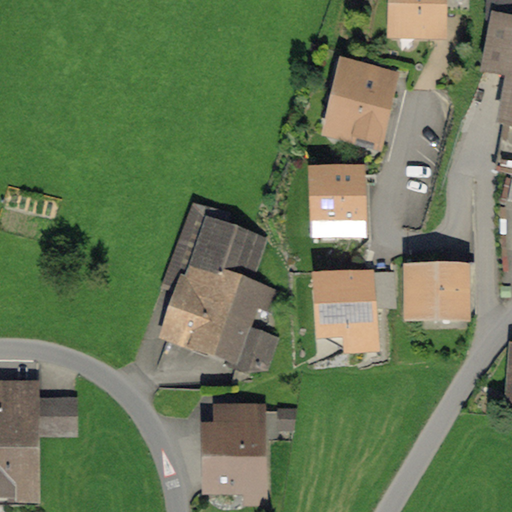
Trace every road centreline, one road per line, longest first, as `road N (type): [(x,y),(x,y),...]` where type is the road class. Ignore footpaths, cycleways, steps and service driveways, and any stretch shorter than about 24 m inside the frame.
road 1 (unclassified): [(0,352),(71,362),(115,383),(165,458),(180,511)]
road 2 (unclassified): [(385,511),(480,358),(511,325)]
